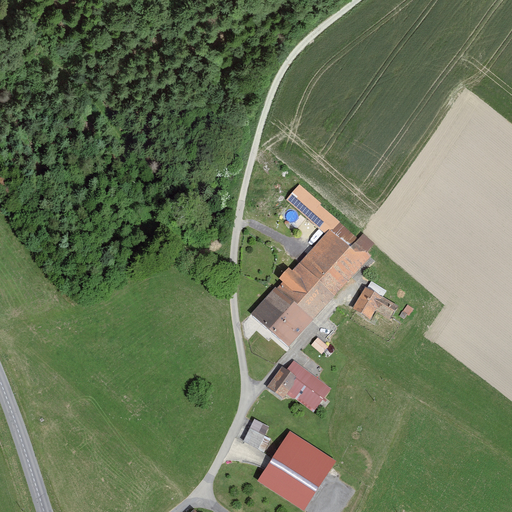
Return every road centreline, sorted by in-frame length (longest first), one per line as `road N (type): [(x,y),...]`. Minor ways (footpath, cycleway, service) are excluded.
road 1 (unclassified): [(198,495),(245,407),(231,268),(265,106),(286,62),(357,0)]
road 2 (tertiary): [(0,380),(43,511)]
